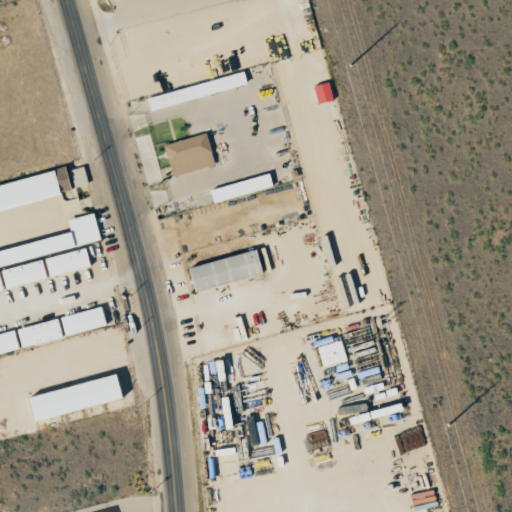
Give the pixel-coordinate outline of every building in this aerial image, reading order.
[(244,84),(241,72),(146,97),(149,110),(244,84)] [(316,104),(332,99),(327,81),(311,86),(316,104)] [(213,164),(204,132),(162,145),(171,176),(213,164)] [(86,184),(81,166),(64,171),(62,166),(51,169),(58,192),(86,184)] [(0,184),(0,210),(57,197),(52,173),(0,184)] [(271,186),(267,173),(208,189),(211,203),(271,186)] [(69,233),(0,249),(0,266),(99,242),(92,213),(65,220),(69,233)] [(88,267),(84,248),(41,258),(41,259),(0,269),(0,275),(3,288),(88,267)] [(253,249),(185,267),(192,291),(259,274),(253,249)] [(0,351),(104,329),(100,309),(0,330),(0,351)] [(25,396),(30,420),(118,399),(113,375),(25,396)]
